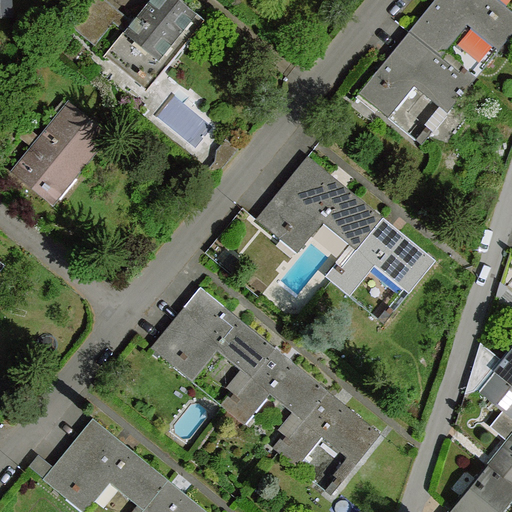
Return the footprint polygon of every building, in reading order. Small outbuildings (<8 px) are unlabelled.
[(200,22),(174,0),(147,0),(103,52),(144,87),(200,22)] [(434,0),(359,90),(389,115),(415,84),(446,110),(477,73),(447,49),(469,23),(497,47),(511,29),(511,14),(494,0),(434,0)] [(51,202),(108,132),(65,98),(9,167),(51,202)] [(306,152),(253,216),(298,252),(323,221),(355,247),(331,276),(349,291),(373,262),(409,292),(436,259),(306,152)] [(200,284),(149,345),(190,378),(215,348),(245,373),(221,402),(244,421),(268,392),(300,418),(277,446),(299,464),(322,436),(356,464),(381,433),(200,284)] [(511,349),(480,389),(511,415),(511,349)] [(207,511),(89,417),(40,479),(81,511),(83,511),(109,481),(140,506),(135,511),(207,511)] [(511,432),(447,511),(499,511),(511,496),(511,432)]
